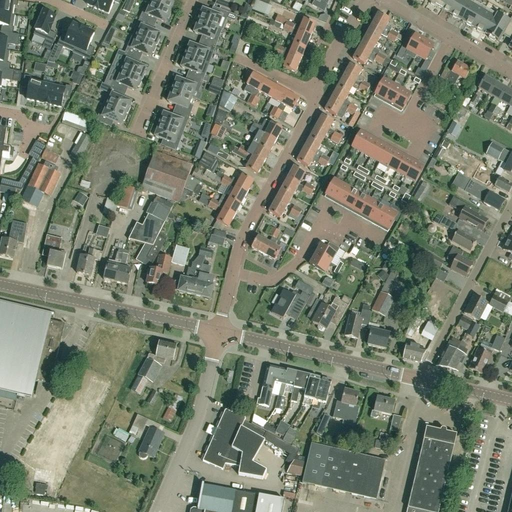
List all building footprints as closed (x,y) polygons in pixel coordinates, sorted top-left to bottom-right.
[(0,14),(15,16),(12,16),(14,6),(17,7),(18,1),(11,0),(5,0),(5,3),(0,2),(0,14)] [(98,10),(102,0),(89,0),(87,5),(93,8),(98,10)] [(120,5),(121,0),(102,0),(98,10),(109,15),(114,2),(120,5)] [(130,9),(133,0),(126,0),(124,6),(130,9)] [(173,0),(148,0),(147,2),(170,12),(171,11),(172,12),(174,6),(173,5),(175,1),(173,0)] [(219,0),(222,1),(220,7),(231,11),(235,0),(233,0),(219,0)] [(261,0),(256,0),(254,8),(269,13),(272,4),(261,0)] [(307,0),(306,2),(307,0),(314,0),(315,0),(312,6),(324,12),(329,0),(307,0)] [(426,0),(446,12),(450,14),(457,0),(426,0)] [(462,21),(474,1),(471,0),(457,0),(450,14),(454,16),(453,17),(457,20),(458,18),(462,21)] [(474,28),(486,8),(474,1),(462,21),(467,24),(466,25),(470,27),(471,26),(474,28)] [(170,13),(170,12),(147,2),(147,3),(151,4),(149,11),(145,9),(140,19),(151,24),(153,18),(165,24),(167,19),(169,19),(171,13),(170,13)] [(274,2),(270,15),(275,17),(280,4),(274,2)] [(486,35),(498,15),(486,8),(474,28),(478,30),(477,31),(481,34),(482,32),(486,35)] [(224,24),(228,13),(218,9),(215,15),(203,10),(201,15),(200,14),(198,20),(199,21),(199,22),(222,30),(218,29),(221,22),(224,24)] [(44,12),(33,36),(45,41),(42,47),(50,51),(57,35),(50,32),(52,26),(55,18),(49,15),(49,14),(44,12)] [(13,27),(15,16),(0,14),(0,26),(1,26),(1,32),(12,34),(14,28),(13,27)] [(390,20),(384,17),(378,14),(372,25),(402,42),(400,41),(403,37),(391,30),(392,29),(387,26),(390,20)] [(503,35),(510,22),(498,15),(486,35),(489,37),(488,38),(494,42),(495,40),(499,42),(503,35)] [(295,25),(287,22),(288,20),(277,16),(275,22),(285,26),(299,32),(293,29),(295,25)] [(511,40),(511,18),(510,22),(503,35),(511,40)] [(148,29),(151,24),(140,19),(133,36),(156,46),(156,45),(157,46),(160,40),(158,39),(160,35),(148,29)] [(304,20),(299,32),(311,37),(316,25),(304,20)] [(215,48),(222,30),(199,22),(198,23),(197,22),(195,28),(196,28),(194,33),(207,38),(205,44),(215,48)] [(73,54),(83,29),(78,27),(78,28),(72,25),(67,37),(61,35),(56,46),(62,49),(73,54)] [(402,42),(372,25),(366,37),(377,43),(381,36),(387,39),(399,46),(402,42)] [(311,37),(299,32),(285,26),(283,31),(291,34),(291,35),(297,37),(294,44),(306,49),(311,37)] [(84,30),(83,29),(73,54),(83,59),(84,58),(90,61),(94,49),(89,47),(94,34),(84,30)] [(20,35),(12,34),(1,32),(0,35),(0,50),(9,52),(7,51),(8,45),(18,46),(20,35)] [(155,47),(156,46),(133,36),(126,53),(136,58),(139,52),(151,58),(153,53),(154,53),(156,47),(155,47)] [(416,56),(424,41),(415,36),(409,46),(404,43),(397,55),(403,58),(407,51),(416,56)] [(374,49),(377,43),(366,37),(359,48),(384,62),(386,58),(379,54),(380,53),(374,49)] [(431,52),(433,47),(424,41),(416,56),(425,61),(420,70),(425,73),(433,60),(436,55),(431,52)] [(209,65),(215,48),(205,44),(202,49),(190,45),(188,50),(187,49),(185,55),(186,55),(186,56),(209,65)] [(301,61),(306,49),(294,44),(291,51),(285,49),(277,46),(275,50),(301,61)] [(384,62),(359,48),(353,60),(364,66),(368,59),(374,62),(382,66),(384,62)] [(7,63),(9,52),(0,50),(0,68),(9,70),(10,64),(7,63)] [(296,73),(301,61),(275,50),(273,54),(287,60),(284,68),(296,73)] [(146,69),(134,63),(136,58),(126,53),(125,54),(121,52),(119,55),(124,57),(118,70),(141,80),(141,79),(143,80),(145,74),(144,74),(146,69)] [(202,82),(209,65),(186,56),(185,57),(184,57),(182,63),(183,63),(181,68),(194,73),(191,78),(202,82)] [(465,80),(471,70),(457,63),(452,72),(445,68),(440,78),(454,86),(459,77),(465,80)] [(350,65),(344,76),(372,92),(375,86),(370,83),(370,85),(363,82),(364,79),(359,76),(362,71),(350,65)] [(12,82),(14,71),(9,70),(0,68),(0,86),(1,87),(2,80),(12,82)] [(141,81),(141,80),(118,70),(111,87),(122,92),(124,86),(136,92),(138,87),(139,87),(142,82),(141,81)] [(258,92),(264,81),(253,75),(247,86),(258,92)] [(372,92),(344,76),(338,88),(349,94),(352,89),(358,92),(359,90),(366,94),(369,90),(372,92)] [(38,103),(43,84),(31,81),(31,78),(25,77),(22,89),(29,90),(26,100),(38,103)] [(198,93),(202,82),(191,78),(189,84),(177,79),(175,84),(174,84),(172,90),(173,90),(173,91),(192,98),(194,92),(198,93)] [(489,96),(496,84),(485,78),(479,90),(489,96)] [(270,99),(276,87),(264,81),(258,92),(264,95),(270,99)] [(384,101),(392,86),(383,81),(375,96),(384,101)] [(50,106),(54,86),(43,84),(38,103),(44,104),(44,105),(50,106)] [(131,103),(119,97),(122,92),(111,87),(111,88),(102,84),(99,90),(108,94),(104,104),(126,114),(127,113),(128,114),(130,108),(129,108),(131,103)] [(492,115),(506,90),(496,84),(489,96),(495,99),(492,105),(488,113),(492,115)] [(69,99),(72,87),(66,86),(65,89),(54,86),(50,106),(61,108),(63,98),(69,99)] [(393,106),(401,91),(392,86),(384,101),(393,106)] [(274,118),(279,110),(281,105),(288,93),(276,87),(270,99),(277,103),(270,116),(274,118)] [(345,101),(349,94),(338,88),(331,99),(360,115),(356,113),(358,108),(351,104),(345,101)] [(510,107),(511,103),(511,93),(506,90),(492,115),(490,120),(494,123),(501,110),(504,104),(510,107)] [(189,105),(192,98),(173,91),(172,92),(171,91),(169,97),(170,98),(168,103),(181,107),(178,113),(189,117),(193,106),(189,105)] [(411,96),(401,91),(393,106),(402,111),(411,96)] [(223,93),(219,107),(230,113),(237,100),(232,98),(223,93)] [(299,100),(288,93),(281,105),(293,111),(299,100)] [(476,106),(480,98),(475,96),(471,103),(476,106)] [(255,97),(251,105),(255,108),(259,100),(260,100),(255,97)] [(360,115),(331,99),(325,111),(337,117),(340,110),(346,113),(353,117),(351,120),(356,122),(360,115)] [(126,115),(126,114),(104,104),(96,121),(107,126),(109,120),(121,126),(124,121),(125,121),(127,116),(126,115)] [(288,115),(279,110),(274,118),(284,124),(288,115)] [(67,111),(64,119),(91,128),(94,120),(67,111)] [(183,134),(189,117),(178,113),(176,119),(164,114),(162,119),(161,118),(159,124),(160,125),(160,126),(183,134)] [(327,133),(332,136),(341,141),(343,137),(330,129),(334,122),(322,116),(316,127),(327,133)] [(271,123),(267,130),(261,128),(254,123),(252,127),(260,132),(265,135),(276,141),(283,130),(271,123)] [(214,125),(212,129),(224,134),(226,130),(214,125)] [(176,151),(183,134),(160,126),(159,126),(158,126),(156,132),(157,132),(155,137),(167,142),(165,147),(176,151)] [(270,153),(276,141),(265,135),(260,132),(252,127),(249,132),(257,136),(253,143),(270,153)] [(321,145),(327,134),(327,133),(316,127),(309,139),(321,145)] [(454,141),(459,132),(453,129),(448,138),(454,141)] [(4,151),(7,133),(0,132),(0,176),(1,176),(3,158),(9,159),(10,152),(4,151)] [(361,154),(369,139),(360,133),(352,148),(361,154)] [(82,134),(70,157),(79,162),(92,139),(82,134)] [(338,145),(341,141),(332,136),(330,141),(338,145)] [(315,156),(321,145),(309,139),(303,150),(315,156)] [(370,158),(378,144),(369,139),(361,154),(370,158)] [(264,164),(270,153),(253,143),(250,150),(242,146),(239,150),(247,155),(252,157),(264,164)] [(379,163),(387,149),(378,144),(370,158),(379,163)] [(511,154),(493,144),(487,155),(497,160),(507,165),(504,172),(511,176),(511,154)] [(221,151),(210,145),(207,151),(217,157),(221,151)] [(246,169),(257,176),(264,164),(252,157),(247,155),(239,150),(235,148),(232,154),(249,163),(246,169)] [(388,168),(396,153),(387,149),(379,163),(376,169),(385,174),(388,168)] [(60,156),(46,150),(41,160),(56,167),(60,156)] [(309,168),(315,156),(303,150),(297,162),(309,168)] [(192,166),(156,152),(141,191),(178,204),(192,166)] [(214,158),(205,153),(198,165),(207,171),(214,158)] [(397,174),(405,159),(396,153),(388,168),(397,174)] [(322,155),(320,159),(328,164),(330,160),(322,155)] [(21,190),(37,161),(33,159),(19,184),(2,180),(1,185),(21,190)] [(328,164),(320,159),(318,164),(326,168),(329,169),(331,166),(328,164)] [(406,179),(414,164),(405,159),(397,174),(406,179)] [(38,165),(28,187),(51,198),(61,176),(57,174),(59,169),(45,163),(43,168),(38,165)] [(424,169),(414,164),(406,179),(415,184),(424,169)] [(294,167),(288,178),(299,185),(305,173),(294,167)] [(228,189),(230,185),(219,178),(218,177),(211,173),(208,178),(211,180),(212,179),(228,189)] [(254,182),(242,176),(239,181),(233,178),(232,180),(219,174),(218,177),(219,178),(230,185),(236,188),(247,194),(254,182)] [(511,187),(511,185),(499,179),(500,177),(493,174),(490,179),(497,183),(495,186),(509,194),(511,187)] [(304,187),(299,185),(288,178),(281,190),(293,196),(296,191),(301,194),(302,192),(309,196),(312,192),(304,187)] [(505,202),(490,194),(491,192),(486,190),(471,180),(464,192),(480,201),(484,203),(484,204),(499,212),(505,202)] [(80,187),(89,189),(91,183),(82,181),(80,187)] [(194,186),(194,184),(187,181),(184,190),(193,193),(195,194),(197,188),(194,186)] [(335,201),(343,186),(334,181),(326,196),(335,201)] [(312,192),(315,188),(307,183),(304,187),(312,192)] [(117,207),(128,211),(134,190),(124,186),(117,207)] [(344,206),(352,191),(343,186),(335,201),(344,206)] [(17,191),(1,187),(0,191),(0,193),(15,197),(17,191)] [(241,206),(247,194),(236,188),(229,199),(241,206)] [(187,196),(192,198),(193,193),(184,190),(178,205),(183,206),(187,196)] [(287,208),(293,196),(281,190),(275,201),(287,208)] [(353,211),(361,196),(352,191),(344,206),(353,211)] [(235,217),(241,206),(229,199),(223,196),(219,202),(212,199),(210,203),(218,208),(223,210),(223,211),(235,217)] [(362,216),(370,201),(361,196),(353,211),(362,216)] [(454,197),(449,206),(463,213),(459,219),(482,232),(488,221),(477,215),(479,212),(454,197)] [(218,208),(210,203),(202,198),(199,203),(208,207),(208,208),(216,212),(218,208)] [(146,215),(148,215),(143,226),(137,223),(128,240),(145,245),(154,247),(157,239),(165,224),(173,207),(156,200),(153,205),(152,204),(146,215)] [(280,219),(287,208),(275,201),(269,213),(280,219)] [(371,221),(379,206),(370,201),(362,216),(371,221)] [(294,206),(292,211),(302,216),(305,213),(302,211),(302,210),(294,206)] [(380,226),(388,211),(379,206),(371,221),(380,226)] [(228,228),(235,217),(223,211),(217,222),(213,229),(222,232),(224,229),(225,226),(228,228)] [(298,219),(299,216),(302,218),(302,216),(292,211),(290,215),(298,219)] [(397,216),(388,211),(380,226),(389,231),(397,216)] [(439,226),(453,233),(455,230),(458,225),(444,217),(443,218),(438,215),(434,223),(439,225),(439,226)] [(0,256),(13,259),(17,244),(24,245),(27,225),(13,222),(9,241),(3,240),(0,252),(0,256)] [(99,226),(96,236),(107,239),(110,230),(99,226)] [(272,239),(277,230),(273,228),(268,237),(272,239)] [(215,231),(213,237),(225,240),(227,234),(215,231)] [(476,242),(458,232),(452,243),(471,253),(476,242)] [(66,256),(66,253),(60,251),(62,240),(47,236),(42,256),(49,258),(47,267),(63,270),(66,256)] [(263,255),(269,243),(258,237),(251,249),(263,255)] [(165,242),(157,239),(154,247),(147,258),(153,262),(165,242)] [(275,261),(281,250),(275,246),(277,241),(275,241),(272,239),(269,243),(263,255),(275,261)] [(511,241),(509,240),(503,250),(511,254),(511,241)] [(329,243),(325,250),(320,247),(315,256),(330,264),(335,256),(339,249),(329,243)] [(143,265),(147,258),(154,247),(145,245),(136,261),(143,265)] [(171,264),(185,267),(189,250),(176,246),(171,264)] [(473,264),(460,258),(463,253),(453,248),(447,260),(455,264),(451,270),(466,278),(473,264)] [(91,277),(95,261),(100,262),(103,253),(89,249),(88,258),(81,257),(77,274),(91,277)] [(175,282),(173,291),(178,292),(179,293),(180,294),(183,295),(184,294),(194,296),(200,274),(202,267),(205,259),(207,250),(200,249),(199,256),(194,262),(193,263),(191,270),(188,269),(186,280),(181,279),(180,283),(175,282)] [(116,283),(124,251),(118,250),(115,262),(109,261),(108,265),(107,265),(104,280),(116,283)] [(211,260),(213,251),(207,250),(205,259),(211,260)] [(132,271),(125,269),(129,252),(124,251),(116,283),(128,286),(132,271)] [(159,288),(163,274),(168,275),(172,259),(159,256),(155,271),(151,270),(147,285),(159,288)] [(330,264),(315,256),(310,265),(325,274),(330,264)] [(430,256),(426,264),(440,270),(444,263),(430,256)] [(200,274),(194,296),(204,298),(205,300),(208,301),(209,300),(210,300),(213,287),(212,286),(213,279),(208,278),(210,269),(202,267),(200,274)] [(390,297),(398,281),(389,276),(381,293),(371,311),(385,318),(395,300),(390,297)] [(431,291),(416,316),(422,319),(436,294),(431,291)] [(496,291),(489,306),(503,314),(511,299),(496,291)] [(297,321),(309,298),(302,294),(298,301),(294,299),(295,298),(284,292),(272,313),(283,320),(286,315),(297,321)] [(325,331),(333,318),(340,322),(352,300),(344,296),(341,301),(335,298),(329,310),(322,306),(312,323),(318,327),(319,329),(322,331),(325,330),(325,331)] [(439,296),(424,321),(428,323),(443,298),(439,296)] [(479,322),(488,304),(473,297),(464,314),(479,322)] [(51,321),(52,317),(0,304),(0,385),(19,390),(18,395),(25,397),(26,392),(33,394),(36,381),(50,385),(65,324),(51,321)] [(367,332),(372,313),(369,312),(370,307),(363,306),(362,311),(360,319),(350,317),(345,336),(358,339),(360,330),(367,332)] [(467,331),(472,323),(462,317),(458,326),(467,331)] [(480,327),(472,323),(467,331),(466,334),(474,339),(480,327)] [(428,324),(421,337),(431,343),(439,330),(428,324)] [(390,335),(384,333),(371,330),(368,346),(386,350),(390,335)] [(497,336),(492,349),(500,353),(505,340),(497,336)] [(447,370),(461,343),(454,340),(452,343),(449,341),(447,347),(436,367),(447,370)] [(165,365),(166,359),(173,361),(177,345),(160,342),(157,357),(150,354),(148,360),(139,376),(131,391),(140,396),(148,381),(153,384),(162,367),(154,363),(165,365)] [(466,357),(465,357),(468,351),(465,349),(468,345),(461,342),(461,343),(447,370),(458,372),(466,357)] [(421,364),(427,351),(407,346),(404,359),(421,364)] [(479,346),(469,369),(483,375),(493,352),(479,346)] [(272,395),(279,397),(285,371),(271,368),(268,370),(259,405),(269,408),(272,395)] [(286,385),(294,387),(298,374),(285,371),(279,397),(276,409),(282,411),(285,398),(284,398),(285,392),(284,391),(286,385)] [(306,391),(310,377),(298,374),(294,387),(292,396),(291,402),(297,403),(300,390),(306,391)] [(314,406),(321,380),(316,378),(317,377),(311,375),(310,377),(306,391),(303,404),(310,406),(312,405),(314,406)] [(331,382),(321,380),(314,406),(312,409),(318,410),(320,403),(326,404),(331,382)] [(153,407),(160,395),(154,391),(147,403),(153,407)] [(356,407),(359,394),(345,391),(342,404),(342,406),(335,405),(332,416),(339,418),(340,415),(346,416),(349,406),(356,407)] [(176,395),(163,419),(171,423),(184,399),(176,395)] [(394,402),(384,400),(378,398),(375,412),(372,412),(371,417),(376,419),(378,417),(379,413),(391,416),(394,402)] [(242,428),(246,419),(226,410),(206,455),(203,461),(223,470),(238,475),(263,480),(267,472),(252,464),(253,461),(264,438),(242,428)] [(255,414),(252,421),(265,425),(268,418),(255,414)] [(139,416),(134,427),(130,434),(135,437),(139,429),(143,431),(148,421),(139,416)] [(394,416),(390,431),(398,433),(402,417),(394,416)] [(270,427),(268,431),(275,435),(277,430),(270,427)] [(291,444),(298,434),(299,432),(290,427),(282,439),(291,444)] [(409,509),(407,511),(439,511),(457,435),(446,433),(447,431),(446,430),(443,429),(441,430),(441,432),(427,428),(408,509),(409,509)] [(154,459),(164,435),(151,429),(140,453),(154,459)] [(118,431),(115,437),(126,443),(129,438),(118,431)] [(385,451),(387,444),(376,442),(375,449),(385,451)] [(376,501),(384,471),(386,461),(312,444),(302,484),(376,501)] [(304,459),(306,448),(299,447),(297,458),(304,459)] [(304,463),(294,461),(287,473),(288,474),(301,477),(304,463)] [(252,511),(256,495),(203,485),(199,510),(194,509),(192,510),(191,511),(252,511)] [(177,495),(166,505),(172,511),(183,502),(177,495)] [(282,511),(285,500),(259,496),(256,511),(282,511)] [(22,497),(21,504),(15,504),(15,511),(41,511),(42,498),(22,497)]
